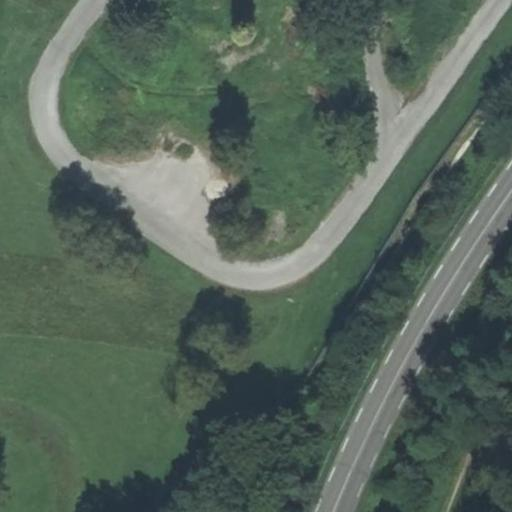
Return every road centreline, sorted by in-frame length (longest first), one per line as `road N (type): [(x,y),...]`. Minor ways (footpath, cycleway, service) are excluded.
road 1 (primary): [(511,193),(450,272),(348,463),(331,511)]
road 2 (unknown): [(399,140),(362,0)]
